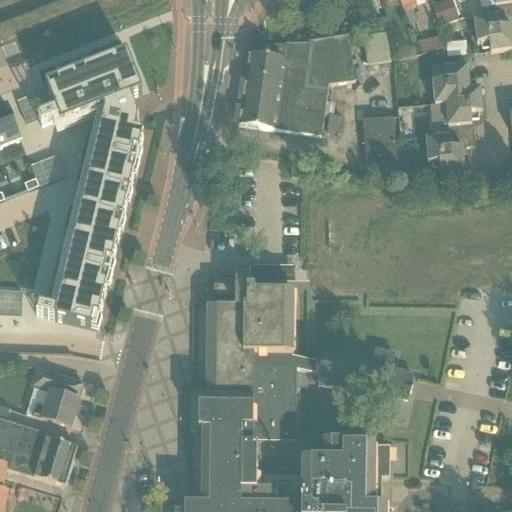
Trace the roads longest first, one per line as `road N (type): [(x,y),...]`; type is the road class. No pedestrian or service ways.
road 1 (tertiary): [(133,356),(200,108)]
road 2 (tertiary): [(95,511),(133,356)]
road 3 (residential): [(133,356),(0,340)]
